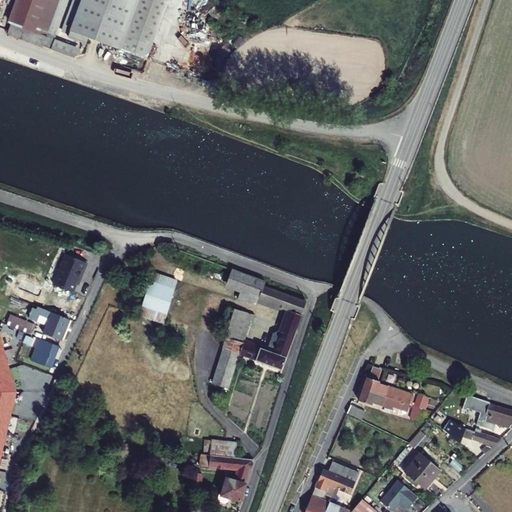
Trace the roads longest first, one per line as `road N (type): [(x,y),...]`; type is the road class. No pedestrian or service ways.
road 1 (tertiary): [(267,511),(461,0)]
road 2 (residential): [(297,511),(375,347),(395,344),(511,395)]
